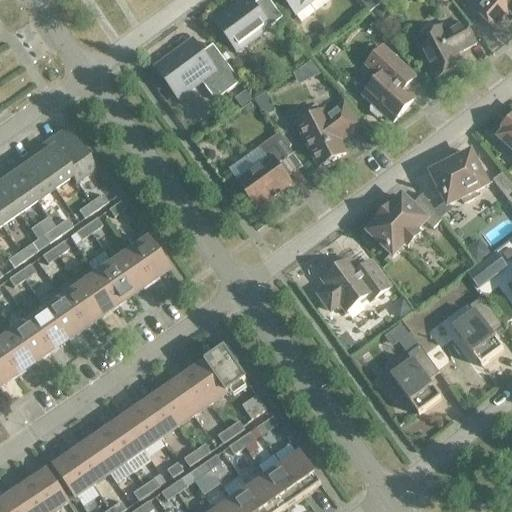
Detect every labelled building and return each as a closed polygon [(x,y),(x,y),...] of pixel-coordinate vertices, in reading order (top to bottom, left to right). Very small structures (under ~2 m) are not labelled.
[(237,53),(270,28),(282,19),(267,0),(261,0),(253,7),(248,1),(243,5),(244,7),(237,12),(236,10),(216,25),(237,53)] [(316,0),(283,0),(295,16),(316,0)] [(358,0),(369,14),(384,3),(381,0),(358,0)] [(510,14),(511,16),(511,0),(487,0),(475,13),(495,31),(496,29),(495,28),(502,21),(503,22),(510,14)] [(386,8),(375,14),(381,24),(389,20),(390,16),(386,8)] [(415,42),(435,81),(462,67),(456,54),(462,50),(463,52),(476,45),(465,24),(445,34),(442,28),(435,32),(433,28),(428,27),(422,31),(420,35),(422,39),(415,42)] [(193,42),(156,70),(178,100),(192,90),(201,83),(215,102),(240,84),(216,51),(208,57),(204,57),(193,42)] [(415,100),(405,90),(415,80),(382,49),(367,65),(376,73),(370,80),(370,84),(373,86),(364,96),(374,106),(371,109),(371,114),(377,119),(381,119),(384,116),(393,124),(415,100)] [(246,94),(234,102),(241,111),(252,103),(246,94)] [(298,117),(301,123),(301,124),(297,126),(319,169),(346,155),(340,143),(341,142),(341,141),(346,137),(346,138),(361,127),(344,105),(327,118),(324,112),(319,114),(316,108),(298,117)] [(511,120),(503,130),(506,134),(501,140),(508,146),(505,150),(511,155),(511,120)] [(277,167),(293,155),(279,136),(263,147),(272,159),(237,184),(256,210),(291,185),(277,167)] [(59,139),(49,145),(76,184),(95,171),(71,137),(62,143),(59,139)] [(76,184),(49,145),(41,151),(44,155),(35,162),(55,191),(72,179),(75,185),(76,184)] [(474,194),(487,187),(471,155),(432,175),(448,207),(461,200),(464,206),(477,199),(474,194)] [(55,191),(35,162),(25,169),(22,164),(14,170),(37,203),(55,191)] [(37,203),(14,170),(6,176),(9,180),(0,185),(0,187),(19,216),(37,203)] [(511,185),(503,174),(492,182),(511,207),(511,185)] [(19,216),(0,187),(0,225),(1,228),(19,216)] [(103,196),(91,204),(97,213),(109,204),(103,196)] [(422,196),(414,205),(411,208),(402,199),(390,212),(391,213),(382,222),(382,221),(369,234),(393,257),(425,223),(434,230),(442,222),(422,196)] [(97,213),(91,204),(79,213),(85,221),(97,213)] [(125,212),(120,204),(108,212),(114,220),(125,212)] [(102,228),(97,220),(86,228),(91,236),(102,228)] [(67,221),(55,229),(61,237),(73,229),(67,221)] [(91,236),(86,228),(75,235),(81,243),(91,236)] [(61,237),(55,229),(43,237),(49,245),(61,237)] [(146,242),(129,254),(150,284),(167,272),(146,242)] [(68,251),(63,243),(52,251),(58,259),(68,251)] [(32,245),(20,253),(26,262),(38,253),(32,245)] [(58,259),(52,251),(42,258),(47,266),(58,259)] [(26,262),(20,253),(8,262),(14,270),(26,262)] [(150,284),(129,254),(112,265),(133,296),(150,284)] [(375,300),(390,289),(371,264),(358,274),(349,262),(323,281),(329,289),(319,297),(331,313),(340,306),(346,314),(356,306),(361,307),(373,298),(375,300)] [(133,296),(112,265),(95,277),(116,307),(133,296)] [(467,274),(478,289),(489,281),(478,266),(467,274)] [(35,274),(29,267),(19,274),(24,282),(35,274)] [(24,282),(19,274),(8,281),(13,289),(24,282)] [(116,307),(95,277),(78,288),(99,319),(116,307)] [(99,319),(78,288),(61,300),(83,331),(99,319)] [(458,353),(466,347),(481,368),(504,352),(491,334),(502,326),(481,299),(469,308),(474,314),(453,330),(444,337),(458,356),(459,355),(458,353)] [(83,331),(61,300),(45,312),(66,342),(83,331)] [(400,317),(410,311),(403,301),(398,305),(397,312),(400,317)] [(66,342),(45,312),(28,323),(49,354),(66,342)] [(49,354),(28,323),(11,335),(32,365),(49,354)] [(386,335),(393,345),(409,333),(401,323),(386,335)] [(32,365),(11,335),(0,342),(0,354),(15,377),(32,365)] [(428,383),(439,375),(420,347),(408,356),(412,363),(382,385),(395,404),(396,403),(395,402),(404,396),(419,417),(441,401),(428,383)] [(228,349),(225,351),(207,364),(228,395),(246,382),(235,367),(238,365),(228,349)] [(0,387),(15,377),(0,354),(0,387)] [(228,395),(207,364),(190,376),(211,406),(228,395)] [(211,406),(190,376),(173,387),(194,418),(211,406)] [(194,418),(173,387),(156,399),(177,429),(194,418)] [(243,407),(247,413),(254,408),(261,403),(257,398),(243,407)] [(177,429),(156,399),(139,411),(161,441),(177,429)] [(267,412),(261,403),(254,408),(260,417),(267,412)] [(260,417),(254,408),(247,413),(253,421),(260,417)] [(161,441),(139,411),(123,422),(144,453),(161,441)] [(278,427),(273,419),(262,427),(267,435),(278,427)] [(144,453),(123,422),(106,434),(127,464),(144,453)] [(239,424),(229,431),(234,439),(245,431),(239,424)] [(234,439),(229,431),(218,438),(223,446),(234,439)] [(127,464),(106,434),(89,445),(110,476),(127,464)] [(256,443),(250,435),(240,442),(245,450),(256,443)] [(245,450),(240,442),(229,449),(234,457),(245,450)] [(110,476),(89,445),(72,457),(93,488),(110,476)] [(206,447),(195,454),(200,462),(211,454),(206,447)] [(200,462),(195,454),(184,461),(189,469),(200,462)] [(300,456),(282,468),(304,499),(321,487),(300,456)] [(93,488),(72,457),(55,469),(76,500),(93,488)] [(222,466),(217,458),(206,465),(211,473),(222,466)] [(167,473),(173,480),(183,473),(178,465),(167,473)] [(211,473),(206,465),(195,472),(201,480),(211,473)] [(304,499),(282,468),(266,480),(287,510),(304,499)] [(47,474),(30,486),(47,511),(57,511),(68,505),(47,474)] [(284,511),(287,510),(266,480),(249,491),(263,511),(284,511)] [(155,481),(144,488),(150,496),(160,489),(155,481)] [(187,489),(182,481),(172,488),(178,496),(187,489)] [(47,511),(30,486),(13,497),(22,511),(47,511)] [(150,496),(144,488),(133,496),(139,503),(150,496)] [(178,496),(172,488),(161,495),(167,503),(178,496)] [(263,511),(249,491),(232,503),(238,511),(263,511)] [(22,511),(13,497),(0,505),(0,511),(22,511)] [(238,511),(232,503),(218,511),(238,511)]
